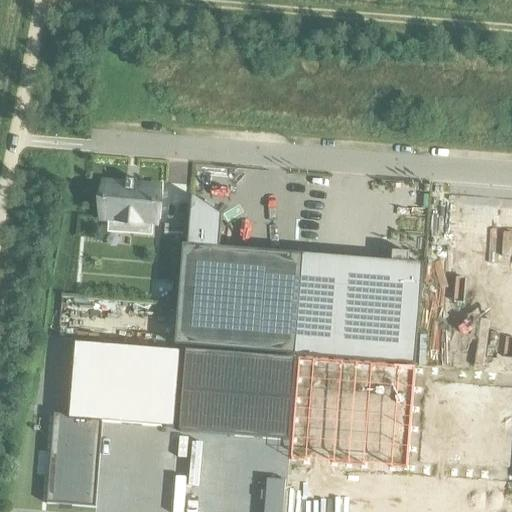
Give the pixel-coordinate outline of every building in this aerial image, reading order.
[(157,225),(160,190),(139,188),(139,183),(127,182),(127,187),(105,185),(102,221),(110,222),(109,234),(127,236),(128,223),(157,225)] [(184,248),(176,348),(298,358),(306,258),(221,251),(223,219),(213,212),(215,208),(206,203),(204,206),(193,198),(189,248),(184,248)] [(306,258),(298,358),(416,367),(424,267),(306,258)] [(511,274),(424,267),(416,367),(511,374),(511,274)] [(76,346),(70,421),(96,424),(101,424),(175,430),(181,354),(76,346)] [(290,443),(296,362),(187,353),(180,434),(290,443)] [(416,371),(300,362),(292,462),(408,471),(416,371)] [(511,379),(420,372),(412,471),(511,479),(511,379)] [(58,447),(53,507),(90,510),(96,437),(94,437),(95,425),(70,423),(63,423),(61,447),(58,447)]
